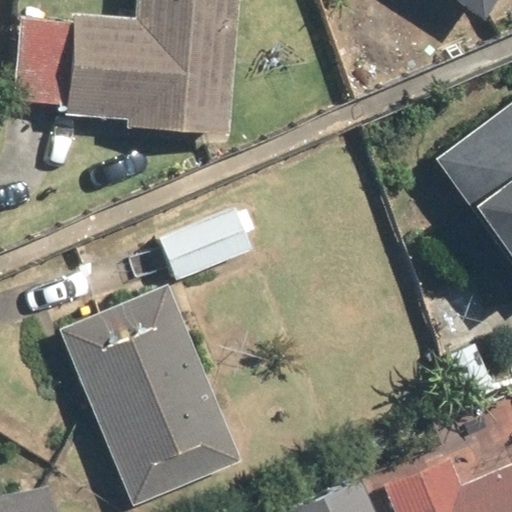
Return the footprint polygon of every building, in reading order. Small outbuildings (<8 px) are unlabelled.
[(23,111),(133,117),(131,135),(228,142),(239,0),(142,0),(140,21),(27,16),(23,111)] [(511,97),(433,153),(511,262),(511,97)] [(163,235),(176,267),(247,238),(234,206),(163,235)] [(163,285),(57,330),(130,501),(236,456),(163,285)] [(424,294),(384,311),(406,361),(445,344),(424,294)] [(511,511),(511,459),(457,478),(444,447),(383,472),(399,511),(511,511)] [(377,511),(366,483),(290,511),(377,511)] [(0,496),(0,511),(52,511),(48,487),(0,496)]
